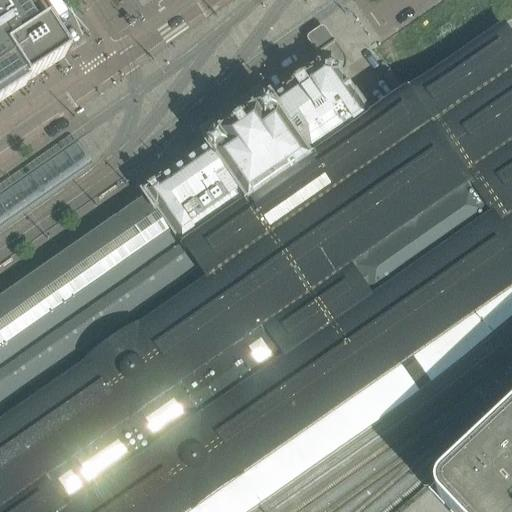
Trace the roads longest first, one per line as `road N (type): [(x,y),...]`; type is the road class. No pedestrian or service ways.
road 1 (residential): [(99,76),(212,0)]
road 2 (residential): [(0,145),(99,76)]
